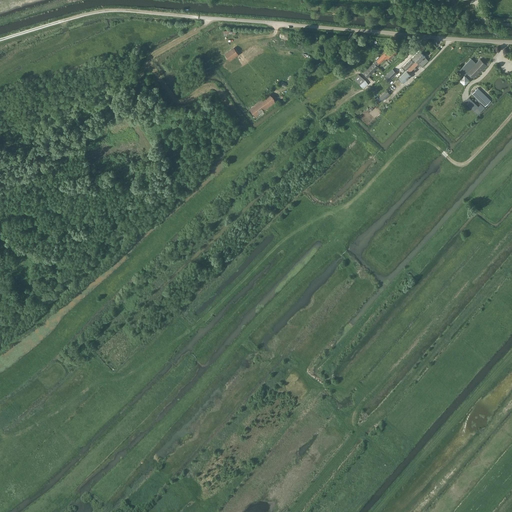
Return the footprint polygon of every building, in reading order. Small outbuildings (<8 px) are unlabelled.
[(234,48),(225,54),(229,60),(238,54),(234,48)] [(390,50),(389,49),(377,61),(379,63),(387,55),(389,58),(396,52),(393,48),(390,50)] [(404,67),(406,69),(415,60),(416,60),(422,53),(419,50),(406,63),(407,64),(404,66),(404,67)] [(422,53),(416,60),(415,60),(419,63),(425,56),(422,53)] [(460,70),(465,75),(467,72),(473,77),(485,64),(480,59),(476,63),(471,59),(460,70)] [(415,60),(406,69),(396,79),(401,84),(412,74),(410,72),(419,63),(415,60)] [(362,73),(367,78),(378,67),(373,62),(362,73)] [(355,78),(359,82),(358,83),(360,85),(365,80),(359,74),(355,78)] [(464,75),(459,81),(464,86),(470,81),(464,75)] [(478,107),(475,104),(472,108),(478,114),(482,110),(485,106),(485,107),(491,101),(478,88),(472,94),(482,103),(478,107)] [(387,91),(380,97),(383,101),(390,94),(387,91)] [(251,109),(256,115),(274,101),(269,95),(251,109)] [(469,99),(466,101),(471,107),(474,104),(469,99)]
